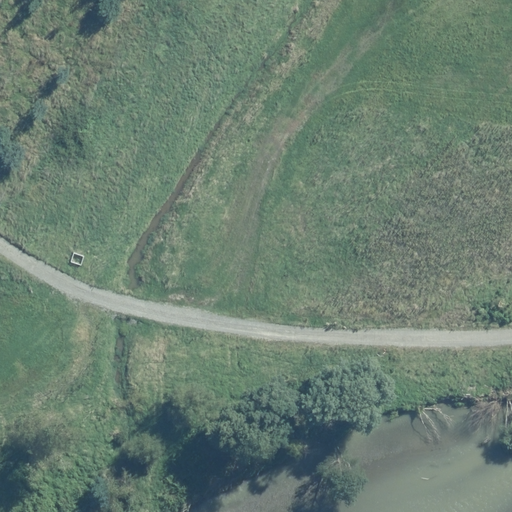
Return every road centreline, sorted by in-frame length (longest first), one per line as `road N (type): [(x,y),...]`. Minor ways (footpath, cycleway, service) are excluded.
road 1 (track): [(0,242),(99,297),(193,322),(392,346),(511,341)]
road 2 (track): [(99,297),(92,353),(61,400),(0,434)]
